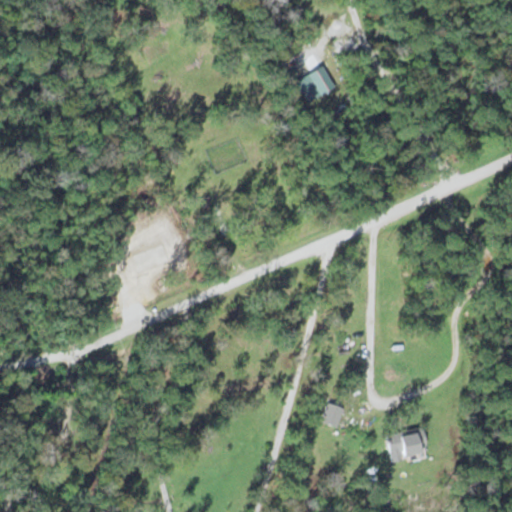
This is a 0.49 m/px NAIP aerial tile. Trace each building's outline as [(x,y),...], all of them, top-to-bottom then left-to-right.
[(178,48),(166,32),(128,57),(140,74),(178,48)] [(333,87),(322,65),(307,73),(319,95),(333,87)] [(193,183),(180,155),(163,163),(176,191),(193,183)] [(335,428),(342,408),(326,402),(319,422),(335,428)] [(390,460),(425,452),(419,426),(384,435),(390,460)]
